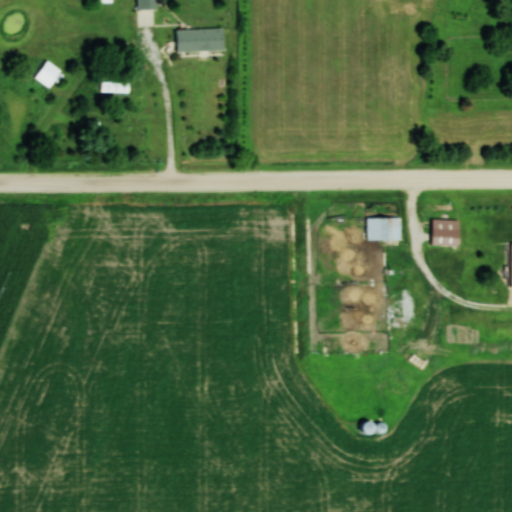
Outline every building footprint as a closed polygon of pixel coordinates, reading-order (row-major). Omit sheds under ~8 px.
[(156,9),(155,0),(136,0),(137,9),(156,9)] [(224,51),(223,29),(176,30),(176,52),(224,51)] [(129,93),(129,82),(101,82),(101,93),(129,93)] [(401,217),(367,217),(367,240),(401,240),(401,217)] [(459,219),(432,219),(432,246),(459,246),(459,219)]
